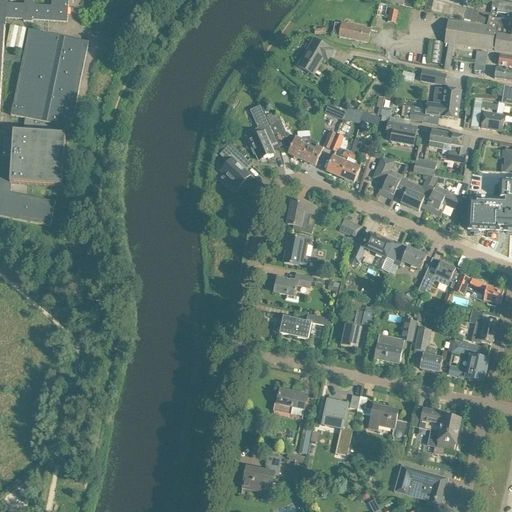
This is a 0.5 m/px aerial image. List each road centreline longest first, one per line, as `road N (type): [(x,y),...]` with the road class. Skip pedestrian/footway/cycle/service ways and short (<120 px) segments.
road 1 (residential): [(236,349),(265,201),(275,183),(291,178),(511,268)]
road 2 (residential): [(485,404),(236,349)]
road 3 (residential): [(203,511),(236,349)]
